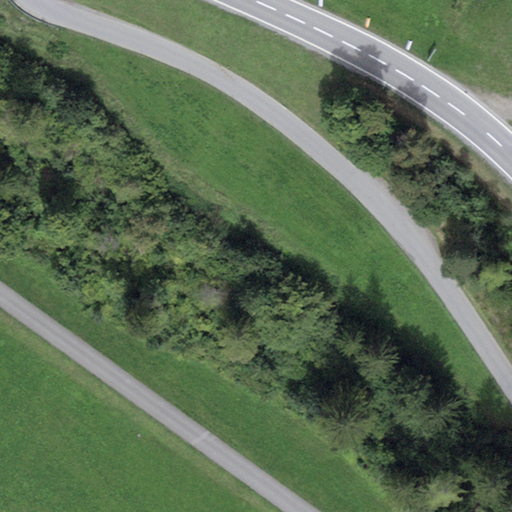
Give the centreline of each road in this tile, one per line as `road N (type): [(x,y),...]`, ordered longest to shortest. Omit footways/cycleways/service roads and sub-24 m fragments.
road 1 (unclassified): [(32,0),(190,62),(311,142),(426,260),(511,383)]
road 2 (secondary): [(249,0),(395,69),(511,156)]
